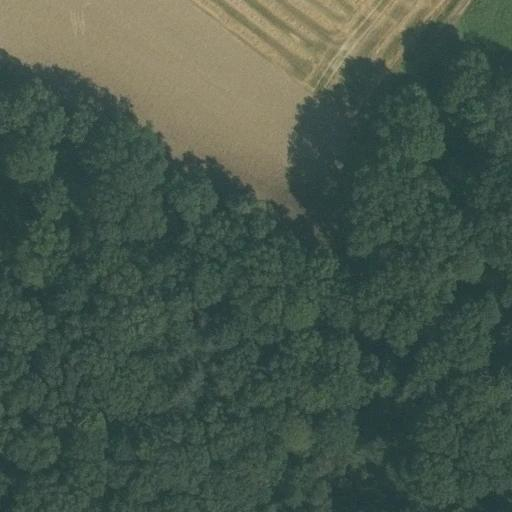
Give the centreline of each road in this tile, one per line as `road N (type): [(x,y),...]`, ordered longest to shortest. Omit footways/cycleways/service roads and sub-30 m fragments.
road 1 (track): [(0,88),(14,75),(341,267),(378,141),(449,23)]
road 2 (track): [(223,511),(309,365),(341,267)]
